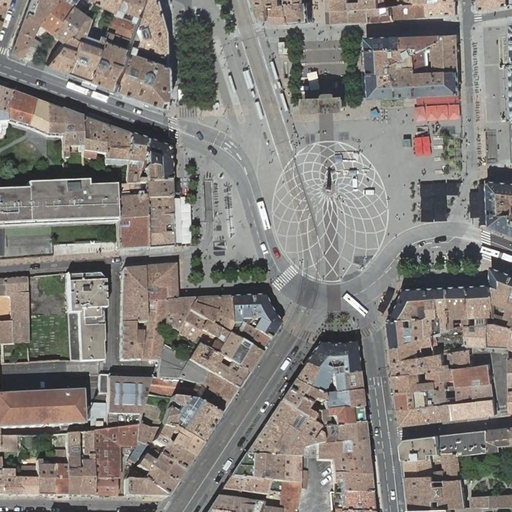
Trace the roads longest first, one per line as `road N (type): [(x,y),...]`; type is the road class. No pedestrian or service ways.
road 1 (residential): [(203,140),(193,254),(0,269)]
road 2 (tertiary): [(192,505),(304,337),(320,298)]
road 3 (secondary): [(203,140),(239,165),(280,272),(320,298)]
road 4 (secondary): [(0,66),(189,135)]
road 5 (residential): [(0,503),(192,505)]
road 6 (tertiary): [(472,170),(467,22)]
road 7 (secondary): [(359,293),(386,436)]
road 8 (tertiary): [(186,0),(189,135)]
road 9 (residential): [(511,422),(386,436)]
road 10 (secondary): [(359,293),(406,247),(458,237)]
